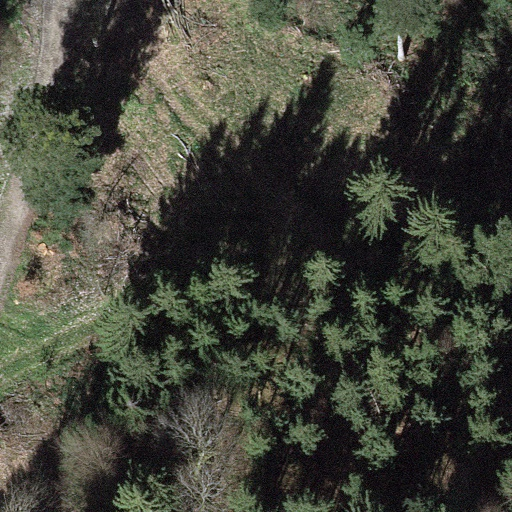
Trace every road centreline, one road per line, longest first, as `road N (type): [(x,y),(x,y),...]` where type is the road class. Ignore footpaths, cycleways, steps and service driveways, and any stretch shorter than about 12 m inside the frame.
road 1 (track): [(0,362),(225,267),(308,253),(372,260),(445,292),(511,338)]
road 2 (track): [(372,260),(175,84),(107,0)]
